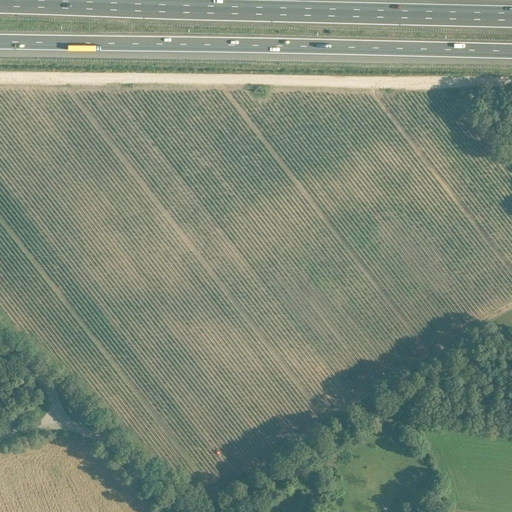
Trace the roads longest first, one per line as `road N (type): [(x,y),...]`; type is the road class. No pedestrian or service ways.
road 1 (motorway): [(0,41),(511,53)]
road 2 (motorway): [(511,14),(0,2)]
road 3 (track): [(0,77),(511,84)]
road 4 (unclassified): [(173,511),(105,441),(55,425)]
